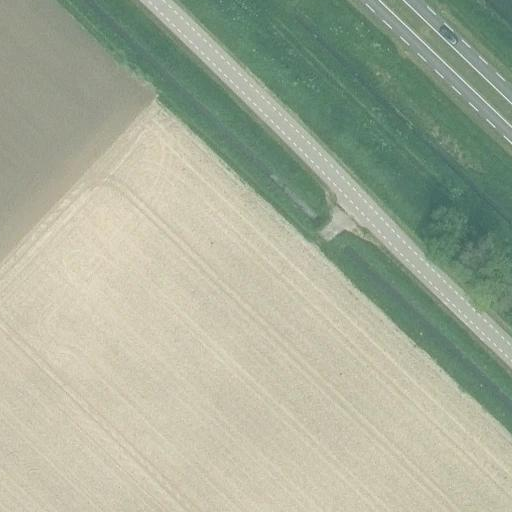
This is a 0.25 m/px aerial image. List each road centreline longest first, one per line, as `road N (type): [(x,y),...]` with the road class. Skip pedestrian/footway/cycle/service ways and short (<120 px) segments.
road 1 (unclassified): [(511,354),(153,0)]
road 2 (track): [(251,0),(511,248)]
road 3 (primary): [(369,0),(511,138)]
road 4 (primary): [(511,96),(412,0)]
